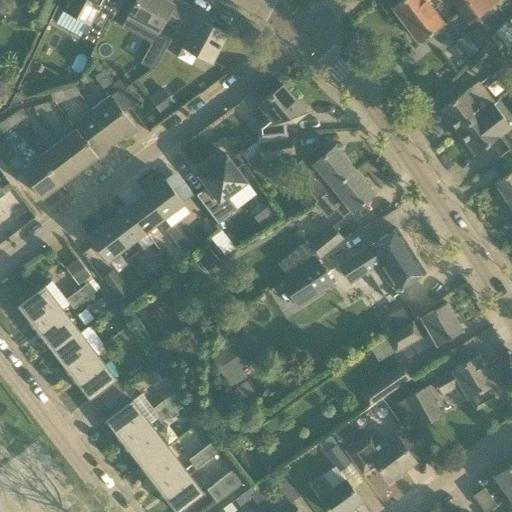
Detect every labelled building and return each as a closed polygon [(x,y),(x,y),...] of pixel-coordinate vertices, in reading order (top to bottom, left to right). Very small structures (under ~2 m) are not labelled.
[(44,21),(54,0),(56,1),(56,0),(36,0),(29,14),(36,17),(32,26),(40,30),(44,21)] [(67,0),(62,10),(87,24),(83,33),(95,40),(116,0),(67,0)] [(136,0),(133,6),(122,27),(151,43),(164,50),(174,31),(187,6),(176,0),(136,0)] [(418,42),(444,23),(426,0),(401,0),(391,7),(418,42)] [(499,1),(497,0),(450,0),(469,24),(499,1)] [(213,19),(187,6),(174,31),(187,37),(182,46),(211,62),(226,34),(210,25),(213,19)] [(483,66),(491,77),(508,64),(490,39),(467,63),(470,68),(474,73),(483,66)] [(111,82),(102,70),(95,76),(104,87),(111,82)] [(441,109),(458,132),(496,103),(479,80),(464,91),(441,109)] [(258,139),(287,136),(286,122),(291,118),(294,121),(306,112),(283,84),(258,105),(269,117),(257,127),(258,139)] [(78,87),(64,90),(66,98),(80,94),(78,87)] [(125,88),(119,92),(120,94),(131,108),(138,102),(127,87),(125,88)] [(163,89),(150,99),(162,115),(175,106),(163,89)] [(110,96),(91,110),(116,143),(126,135),(128,137),(129,137),(127,134),(134,129),(136,132),(137,131),(110,96)] [(496,103),(458,132),(475,154),(491,142),(511,127),(502,116),(507,112),(498,100),(495,102),(496,103)] [(48,101),(35,105),(37,113),(51,110),(48,101)] [(10,117),(14,124),(27,116),(22,109),(10,117)] [(73,124),(99,159),(98,156),(104,152),(105,154),(106,153),(105,151),(116,143),(91,110),(73,124)] [(0,128),(2,132),(14,124),(10,117),(0,123),(0,128)] [(74,129),(57,142),(79,170),(96,157),(98,160),(99,159),(73,124),(72,125),(74,129)] [(291,137),(258,144),(259,150),(261,160),(265,160),(294,154),(291,137)] [(39,155),(60,184),(79,170),(57,142),(39,155)] [(39,155),(31,145),(12,159),(20,170),(41,199),(60,184),(39,155)] [(334,146),(325,153),(318,146),(298,163),(305,171),(312,180),(309,183),(308,190),(316,201),(331,189),(354,169),(334,146)] [(212,165),(198,175),(207,187),(196,195),(218,223),(237,209),(227,196),(246,182),(225,155),(223,157),(221,154),(210,163),(212,165)] [(326,218),(336,209),(344,218),(352,211),(353,212),(359,207),(374,194),(354,169),(331,189),(316,201),(314,203),(326,218)] [(511,209),(511,171),(494,182),(511,209)] [(0,197),(4,194),(8,200),(17,194),(9,184),(10,183),(5,177),(0,181),(0,197)] [(146,194),(164,217),(183,203),(165,179),(146,194)] [(164,217),(146,194),(127,208),(145,232),(164,217)] [(145,232),(127,208),(108,222),(126,246),(145,232)] [(107,261),(126,246),(108,222),(89,237),(107,261)] [(183,233),(176,224),(175,223),(165,231),(172,241),(183,233)] [(319,257),(343,238),(333,227),(310,246),(319,257)] [(340,265),(339,265),(347,278),(350,282),(365,272),(368,276),(370,274),(383,266),(396,288),(384,296),(384,297),(385,297),(388,302),(394,298),(392,295),(396,293),(395,291),(397,289),(397,290),(424,272),(396,229),(340,265)] [(191,243),(183,233),(172,241),(180,250),(191,243)] [(209,250),(199,259),(209,271),(220,261),(209,250)] [(135,269),(145,261),(138,251),(127,259),(135,269)] [(90,276),(86,271),(78,260),(77,259),(65,268),(78,285),(90,276)] [(317,259),(282,281),(297,305),(333,283),(317,259)] [(145,261),(135,269),(142,279),(153,271),(145,261)] [(130,292),(113,269),(101,278),(119,301),(130,292)] [(84,299),(95,291),(88,282),(77,290),(84,299)] [(63,309),(57,301),(45,285),(17,306),(36,330),(63,309)] [(77,290),(66,299),(73,308),(84,299),(77,290)] [(364,300),(324,326),(337,347),(377,320),(364,300)] [(446,303),(388,337),(396,350),(398,354),(431,334),(437,345),(462,330),(446,303)] [(165,345),(180,334),(159,305),(144,316),(165,345)] [(406,306),(389,316),(396,328),(413,318),(406,306)] [(53,353),(80,332),(63,309),(36,330),(53,353)] [(112,337),(119,346),(131,337),(129,335),(139,327),(134,320),(124,328),(113,336),(112,337)] [(80,332),(53,353),(71,376),(98,355),(90,344),(80,332)] [(119,346),(112,337),(101,345),(105,350),(108,354),(119,346)] [(241,338),(211,358),(229,388),(245,378),(239,369),(255,358),(241,338)] [(71,376),(89,399),(116,379),(98,355),(71,376)] [(477,356),(460,366),(453,370),(435,381),(442,393),(459,383),(468,398),(469,397),(476,409),(499,396),(492,384),(493,383),(477,356)] [(413,376),(404,362),(367,388),(364,384),(355,391),(365,406),(367,404),(369,407),(413,376)] [(246,380),(235,387),(242,397),(252,390),(246,380)] [(441,414),(431,397),(425,386),(394,404),(409,432),(441,414)] [(171,414),(183,405),(176,396),(165,405),(171,414)] [(121,408),(105,420),(123,444),(151,422),(139,406),(133,399),(121,408)] [(171,414),(165,405),(153,413),(160,422),(171,414)] [(355,419),(337,432),(347,445),(364,432),(355,419)] [(141,467),(169,445),(151,422),(123,444),(141,467)] [(347,449),(346,450),(348,453),(360,469),(363,474),(376,464),(388,480),(414,461),(402,445),(396,437),(383,446),(371,431),(347,449)] [(350,464),(329,436),(319,444),(335,466),(339,472),(350,464)] [(200,451),(207,460),(218,451),(211,442),(200,451)] [(158,490),(186,468),(169,445),(141,467),(158,490)] [(200,451),(189,460),(196,469),(207,460),(200,451)] [(509,496),(511,493),(511,463),(495,476),(509,496)] [(329,511),(344,511),(360,500),(339,472),(335,466),(323,475),(311,484),(321,497),(319,498),(323,503),(329,511)] [(178,511),(205,492),(186,468),(158,490),(175,511),(178,511)] [(299,496),(280,470),(271,476),(278,486),(278,487),(290,503),(299,496)] [(217,503),(241,484),(231,471),(206,490),(217,503)] [(268,502),(260,490),(257,486),(253,489),(256,493),(251,497),(260,508),(268,502)] [(472,496),(483,511),(487,511),(496,505),(484,488),(472,496)] [(275,511),(268,502),(260,508),(262,511),(275,511)]
